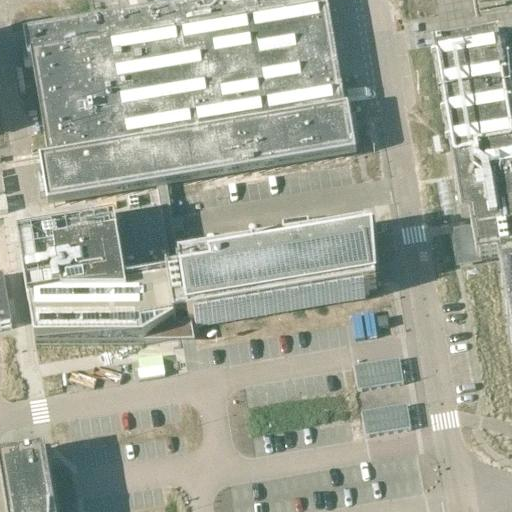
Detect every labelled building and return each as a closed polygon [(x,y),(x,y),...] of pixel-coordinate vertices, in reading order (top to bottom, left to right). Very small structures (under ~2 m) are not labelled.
[(321,0),(215,0),(23,32),(27,57),(31,56),(51,168),(46,170),(52,205),(155,188),(167,186),(348,156),(342,121),(346,120),(344,107),(329,7),(323,7),(321,0)] [(479,42),(434,50),(462,224),(470,223),(474,243),(457,246),(461,266),(478,263),(479,263),(500,260),(511,333),(511,126),(497,40),(479,42)] [(167,186),(155,188),(161,213),(175,295),(189,292),(185,269),(179,233),(185,232),(183,222),(175,224),(167,186)] [(116,229),(18,246),(35,346),(98,346),(142,345),(147,345),(168,346),(197,342),(196,332),(189,292),(175,295),(161,213),(114,221),(116,229)] [(366,237),(185,269),(189,292),(196,332),(365,303),(364,296),(374,294),(372,285),(370,267),(366,237)] [(0,283),(0,334),(13,332),(5,283),(0,283)] [(399,363),(353,371),(357,395),(403,387),(399,363)] [(406,409),(361,417),(365,441),(410,433),(406,409)] [(54,511),(45,457),(0,464),(0,473),(6,511),(54,511)]
